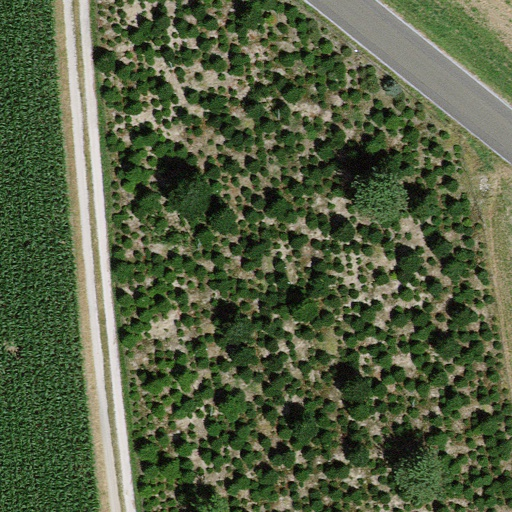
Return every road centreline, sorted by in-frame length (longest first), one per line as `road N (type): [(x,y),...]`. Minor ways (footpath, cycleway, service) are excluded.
road 1 (track): [(80,0),(101,303),(126,511)]
road 2 (unclassified): [(511,144),(332,0)]
